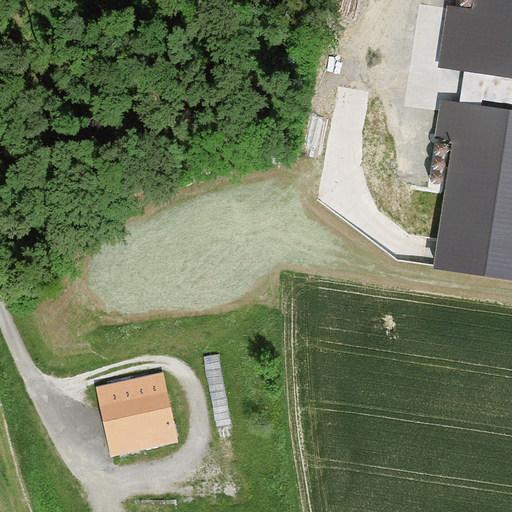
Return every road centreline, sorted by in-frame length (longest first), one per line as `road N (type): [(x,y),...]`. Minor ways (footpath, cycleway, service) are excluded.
road 1 (residential): [(0,311),(37,393),(115,511)]
road 2 (track): [(420,0),(403,135)]
